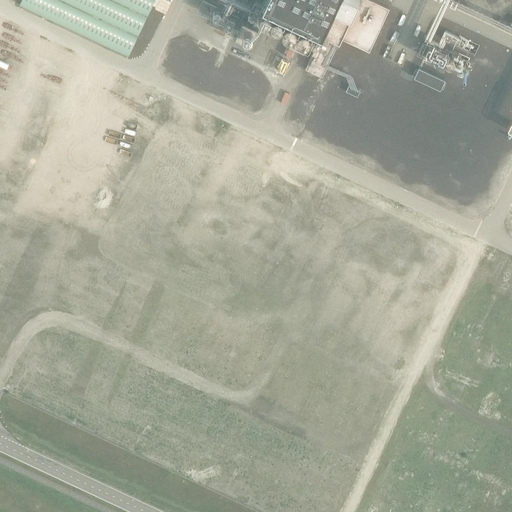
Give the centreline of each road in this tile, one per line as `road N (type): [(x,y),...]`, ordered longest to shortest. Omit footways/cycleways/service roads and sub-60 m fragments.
road 1 (unknown): [(488,233),(443,345),(443,379),(457,400),(511,429)]
road 2 (unknown): [(265,128),(285,94),(276,65),(173,24)]
road 3 (unknown): [(150,74),(74,223)]
road 4 (unclassified): [(138,511),(0,448)]
